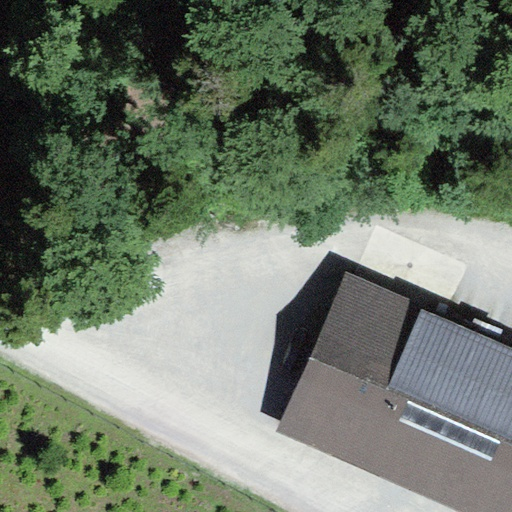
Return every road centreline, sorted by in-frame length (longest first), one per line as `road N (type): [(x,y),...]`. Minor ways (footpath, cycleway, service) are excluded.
road 1 (track): [(32,339),(299,246),(412,234),(511,259)]
road 2 (track): [(0,319),(344,511)]
